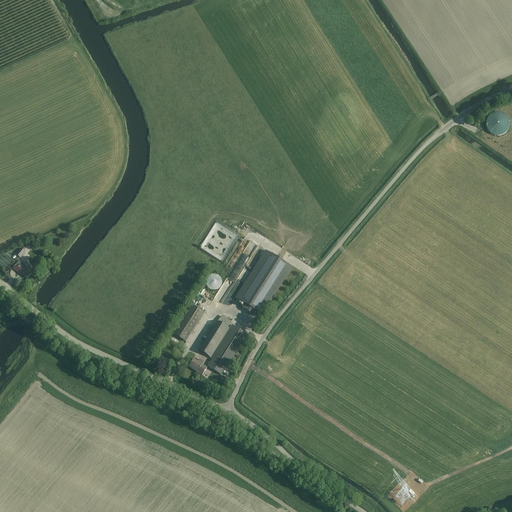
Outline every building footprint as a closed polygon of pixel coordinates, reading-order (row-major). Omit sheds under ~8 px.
[(509,123),(509,122),(508,120),(508,118),(506,116),(505,115),(503,114),(502,113),(500,113),(498,113),(496,113),(494,113),(492,114),(491,115),(489,116),(488,118),(487,119),(486,121),(486,123),(486,125),(486,127),(487,129),(488,130),(489,132),(490,133),(492,134),(493,135),(495,136),(497,136),(499,136),(501,136),(503,135),(505,134),(506,132),(507,131),(508,129),(509,127),(509,125),(509,123)] [(214,221),(199,247),(222,260),(237,234),(214,221)] [(249,245),(247,248),(252,251),(256,243),(248,239),(246,244),(249,245)] [(21,249),(16,255),(20,259),(26,252),(21,249)] [(265,251),(235,299),(244,305),(242,308),(254,316),(257,313),(261,316),(292,268),(265,251)] [(13,269),(19,274),(20,273),(27,279),(33,272),(19,261),(13,269)] [(222,283),(222,281),(222,280),(222,278),(221,277),(220,276),(219,275),(218,274),(216,273),(215,273),(213,273),(212,273),(210,274),(209,275),(208,276),(207,278),(207,279),(206,281),(207,282),(207,284),(208,285),(209,287),(210,287),(211,288),(212,289),(214,289),(216,289),(217,288),(219,288),(220,287),(221,286),(222,284),(222,283)] [(186,342),(205,312),(192,304),(173,334),(186,342)] [(218,322),(199,351),(210,358),(229,329),(218,322)] [(233,326),(228,334),(209,364),(211,365),(209,368),(221,375),(246,334),(233,326)] [(204,362),(201,360),(199,363),(194,359),(189,367),(197,372),(198,372),(202,374),(205,368),(202,366),(204,362)]
